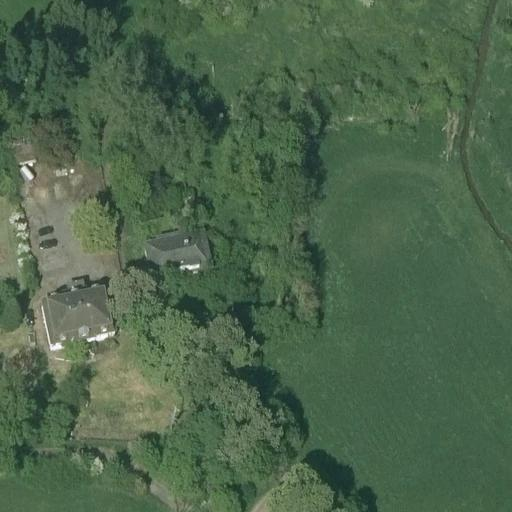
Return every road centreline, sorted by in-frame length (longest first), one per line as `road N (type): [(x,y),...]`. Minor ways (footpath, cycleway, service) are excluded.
road 1 (residential): [(111,157),(136,299),(311,511)]
road 2 (track): [(108,0),(115,40),(111,157)]
